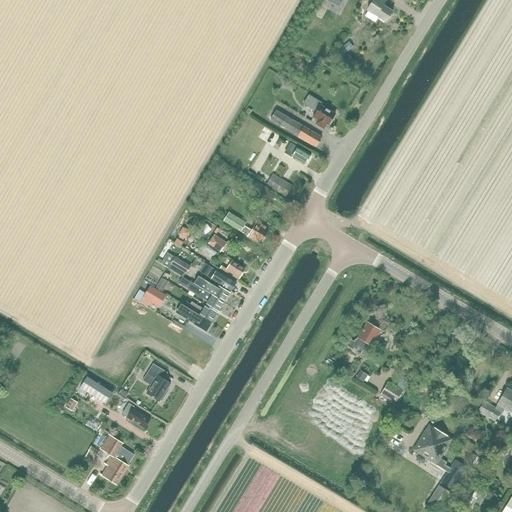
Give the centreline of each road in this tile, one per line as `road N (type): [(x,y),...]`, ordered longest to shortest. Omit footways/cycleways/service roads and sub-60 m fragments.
road 1 (unclassified): [(127,511),(306,217)]
road 2 (unclassified): [(187,511),(350,245)]
road 3 (unclassified): [(306,217),(439,0)]
road 4 (unclassified): [(511,341),(350,245)]
